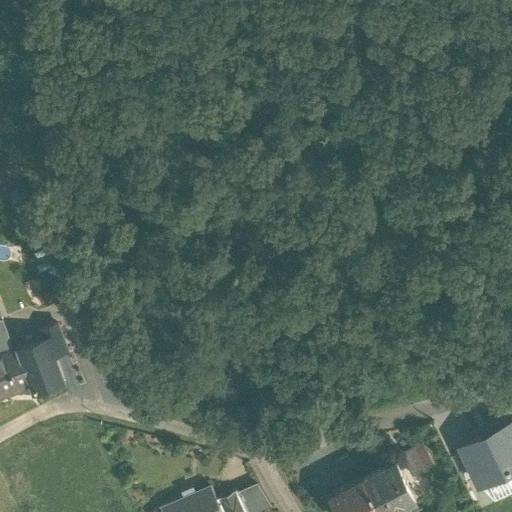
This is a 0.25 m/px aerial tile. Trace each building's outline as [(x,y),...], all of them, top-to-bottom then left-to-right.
[(52,274),(39,280),(48,300),(61,295),(52,274)] [(2,317),(0,317),(0,338),(9,335),(2,317)] [(67,348),(57,321),(42,326),(46,336),(47,335),(54,353),(67,348)] [(9,335),(0,338),(0,353),(13,348),(14,347),(9,335)] [(46,336),(21,345),(34,381),(33,382),(35,387),(63,377),(54,353),(47,335),(46,336)] [(0,353),(0,394),(33,382),(34,381),(21,345),(14,347),(13,348),(0,353)] [(479,480),(511,465),(511,417),(461,441),(479,480)] [(425,468),(414,445),(401,451),(413,474),(425,468)] [(397,458),(365,474),(384,511),(416,495),(397,458)] [(365,474),(333,491),(343,511),(382,511),(384,511),(365,474)] [(240,491),(239,491),(249,511),(252,511),(272,504),(259,482),(240,491)] [(212,484),(187,495),(186,494),(162,504),(164,511),(224,511),(217,496),(212,484)] [(238,487),(217,496),(224,511),(249,511),(239,491),(240,491),(238,487)]
